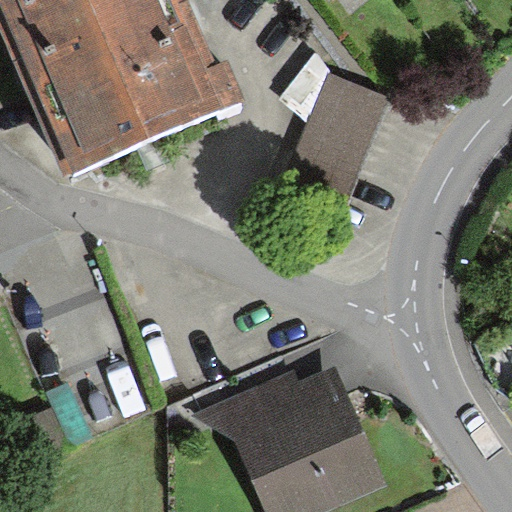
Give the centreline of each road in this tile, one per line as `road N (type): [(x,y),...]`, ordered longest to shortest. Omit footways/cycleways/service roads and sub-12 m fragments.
road 1 (unclassified): [(416,315),(370,312),(277,282),(40,191),(0,158)]
road 2 (unclassified): [(416,315),(419,252),(449,189),(511,101)]
road 3 (unclassified): [(511,501),(437,392),(416,315)]
